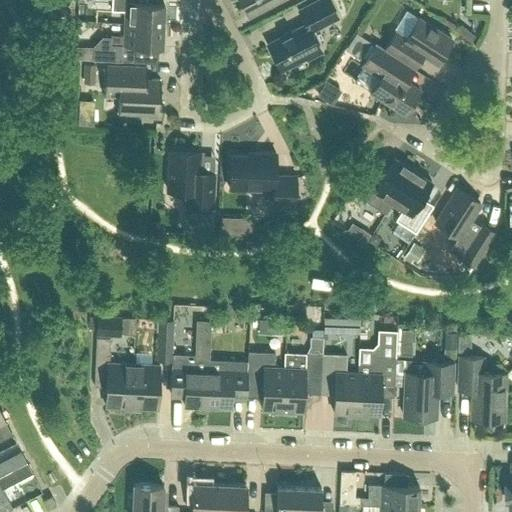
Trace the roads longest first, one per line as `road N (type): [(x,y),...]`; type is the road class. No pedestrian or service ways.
road 1 (residential): [(470,511),(462,469),(440,461),(147,447),(114,460),(77,511)]
road 2 (residential): [(497,34),(421,146),(475,176),(493,145)]
road 3 (residential): [(205,0),(263,96),(221,121),(188,120)]
road 4 (residential): [(188,120),(195,0)]
